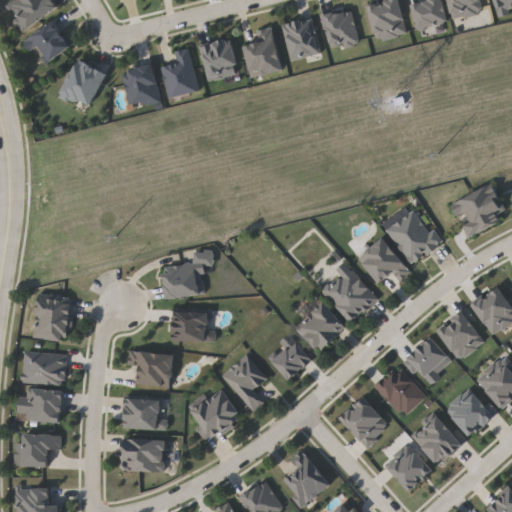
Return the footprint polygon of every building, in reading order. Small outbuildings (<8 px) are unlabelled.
[(511,0),(511,9),(498,13),(495,0),(511,0)] [(291,61),(284,25),(314,18),(321,55),(291,61)] [(40,45),(31,52),(24,42),(54,20),(72,46),(51,61),(40,45)] [(246,46),(262,43),(260,30),(274,27),(283,71),(253,78),(246,46)] [(209,79),(202,45),(233,39),(239,74),(209,79)] [(199,92),(170,98),(165,67),(179,64),(177,51),(192,48),(199,92)] [(91,108),(62,95),(78,59),(107,72),(91,108)] [(155,65),(162,100),(131,107),(124,71),(155,65)] [(456,204),(470,237),(511,219),(498,186),(456,204)] [(436,229),(445,244),(412,265),(388,228),(416,210),(431,233),(436,229)] [(401,281),(394,273),(381,283),(361,258),(385,238),(413,271),(401,281)] [(207,296),(168,298),(166,266),(196,264),(196,253),(215,251),(216,267),(205,267),(207,296)] [(352,324),(325,292),(353,268),(380,299),(352,324)] [(71,341),(36,338),(40,297),(75,300),(71,341)] [(323,352),(296,326),(322,300),(349,326),(323,352)] [(174,341),(175,309),(216,309),(215,341),(174,341)] [(140,383),(142,365),(131,364),(132,350),(176,355),(173,386),(140,383)] [(224,376),(249,355),(270,379),(256,391),(266,403),(255,412),(224,376)] [(244,416),(212,440),(192,413),(224,389),(244,416)] [(126,428),(127,396),(165,398),(164,430),(126,428)] [(167,472),(125,471),(126,439),(168,440),(167,472)] [(294,498),(300,494),(288,479),(299,470),(292,461),(306,450),(334,486),(303,510),(294,498)] [(511,511),(492,511),(489,509),(511,487),(511,488),(511,511)] [(237,511),(220,511),(219,509),(233,502),(237,511)]
